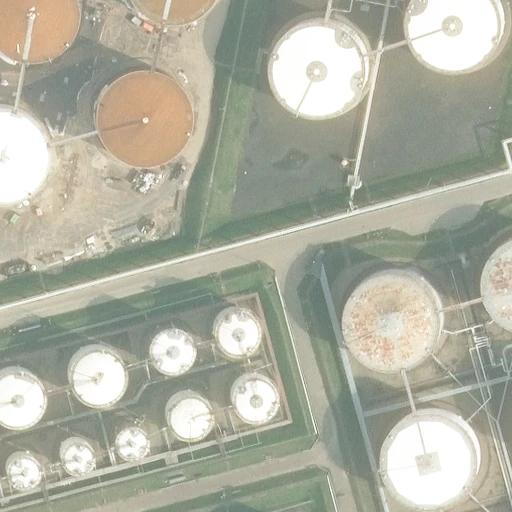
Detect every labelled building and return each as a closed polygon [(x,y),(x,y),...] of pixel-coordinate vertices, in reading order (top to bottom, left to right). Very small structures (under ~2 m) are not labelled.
[(76,5),(76,4),(75,0),(0,0),(0,44),(8,49),(16,52),(25,53),(35,52),(45,50),(54,45),(61,40),(67,33),(72,25),(75,15),(76,5)] [(126,0),(128,3),(135,10),(143,16),(153,20),(163,22),(173,22),(183,21),(192,17),(201,12),(208,5),(212,0),(126,0)] [(503,15),(502,5),(500,0),(409,0),(408,5),(407,15),(408,25),(411,33),(415,42),(422,49),(429,55),(437,59),(446,62),(454,63),(464,62),(473,59),(481,55),(489,49),(495,42),(499,33),(502,25),(503,15)] [(370,59),(370,58),(370,50),(367,42),(363,33),(358,25),(349,18),(341,13),(333,11),(324,9),(317,9),(305,12),(297,15),(289,21),(282,28),(276,38),(273,46),(272,56),(272,65),(275,75),(279,84),(285,92),(293,99),(302,104),(312,107),(319,108),(330,107),(339,104),(346,101),(354,95),(360,88),(365,80),(369,70),(370,59)] [(189,115),(190,106),(189,96),(186,88),(182,79),(176,72),(169,66),(161,62),(152,59),(142,58),(133,59),(124,61),(116,65),(108,71),(102,77),(97,85),(94,94),(92,103),(93,112),(95,122),(98,130),(103,138),(110,144),(118,150),(126,153),(135,155),(145,155),(154,154),(162,151),(170,146),(177,140),(183,132),(187,124),(189,115)] [(46,146),(45,136),(42,126),(38,118),(31,110),(23,104),(14,100),(5,97),(0,96),(0,194),(6,194),(16,191),(24,187),(31,181),(37,174),(42,165),(45,156),(46,146)] [(511,225),(505,229),(498,234),(490,242),(485,251),(481,261),(480,272),(481,281),(483,290),(487,298),(493,306),(500,314),(509,319),(511,320),(511,225)] [(445,313),(444,305),(442,295),(438,287),(432,278),(424,271),(416,267),(408,264),(397,262),(390,262),(379,264),(370,268),(361,274),(353,283),(348,290),(344,301),(343,312),(344,321),(346,330),(350,339),(356,346),(363,353),(370,357),(381,362),(391,363),(398,363),(410,361),(419,357),(427,351),(435,342),(440,334),(444,324),(445,313)] [(256,326),(255,321),(252,316),(249,312),(245,309),(240,307),(234,306),(229,306),(224,308),(219,311),(216,314),(213,319),(211,324),(211,329),(212,335),(215,340),(218,344),(222,347),(227,349),(232,350),(238,350),(243,348),(247,345),(251,341),(254,337),(255,332),(256,326)] [(190,344),(189,339),(187,334),(184,330),(179,327),(174,325),(169,324),(164,324),(159,326),(154,329),(150,333),(148,337),(146,342),(146,348),(147,353),(149,358),(153,362),(157,365),(162,367),(167,368),(172,368),(178,366),(182,363),(186,360),(189,355),(190,350),(190,344)] [(121,378),(122,373),(121,367),(120,362),(117,357),(114,353),(110,350),(105,347),(100,345),(94,345),(89,345),(84,347),(79,349),(75,353),(71,357),(69,362),(67,367),(66,372),(67,378),(68,383),(71,388),(75,392),(79,396),(84,398),(89,400),(94,400),(100,400),(105,398),(110,396),(114,392),(117,388),(120,383),(121,378)] [(41,399),(41,394),(41,388),(39,383),(37,378),(34,374),(29,371),(25,368),(20,366),(14,365),(9,366),(4,367),(0,368),(0,419),(3,421),(9,422),(14,422),(20,422),(25,420),(29,417),(33,413),(37,409),(39,404),(41,399)] [(273,393),(272,388),(270,383),(266,379),(262,375),(257,373),(252,372),(246,373),(241,374),(237,377),(233,381),(230,386),(229,391),(229,396),(230,401),(232,406),(235,410),(239,414),(244,416),(250,417),(255,416),(260,415),(265,412),(268,408),(271,403),(273,398),(273,393)] [(208,411),(207,406),(204,401),(201,397),(197,394),(192,391),(186,391),(181,391),(176,393),(171,395),(168,399),(165,404),(164,409),(163,414),(164,420),(167,425),(170,429),(174,432),(179,434),(184,435),(190,435),(195,433),(199,430),(203,426),(206,422),(207,416),(208,411)] [(478,448),(478,447),(477,438),(475,430),(471,421),(464,414),(457,407),(449,403),(441,401),(432,400),(421,401),(414,403),(405,407),(398,412),(392,420),(387,429),(384,437),(383,446),(384,455),(386,463),(389,470),(395,479),(403,486),(411,491),(420,494),(428,495),(436,494),(446,492),(456,488),(464,481),(470,474),(474,466),(477,456),(478,448)] [(120,424),(118,426),(116,428),(114,430),(113,432),(112,435),(112,438),(112,441),(113,443),(114,446),(115,448),(117,450),(119,452),(122,453),(124,454),(127,455),(130,455),(133,454),(135,453),(138,452),(140,450),(142,448),(143,445),(144,443),(145,440),(145,437),(144,434),(144,432),(142,429),(140,427),(138,425),(136,424),(133,423),(131,422),(128,422),(125,422),(122,423),(120,424)] [(65,439),(63,440),(61,442),(59,445),(58,447),(57,450),(57,453),(57,455),(58,458),(59,461),(61,463),(63,465),(65,467),(67,468),(70,469),(73,469),(75,469),(78,469),(81,468),(83,466),(85,464),(87,462),(89,460),(90,457),(90,455),(90,452),(90,449),(89,446),(88,444),(86,442),(84,440),(81,438),(79,437),(76,437),(73,436),(71,437),(68,437),(65,439)] [(12,454),(10,456),(8,458),(6,460),(5,463),(4,465),(4,468),(4,471),(5,474),(6,476),(7,479),(9,481),(11,482),(14,484),(16,484),(19,485),(22,485),(25,484),(27,483),(30,482),(32,480),(34,478),(35,476),(36,473),(37,470),(37,467),(36,465),(35,462),(34,460),(32,457),(30,455),(28,454),(25,453),(23,452),(20,452),(17,452),(14,453),(12,454)]
